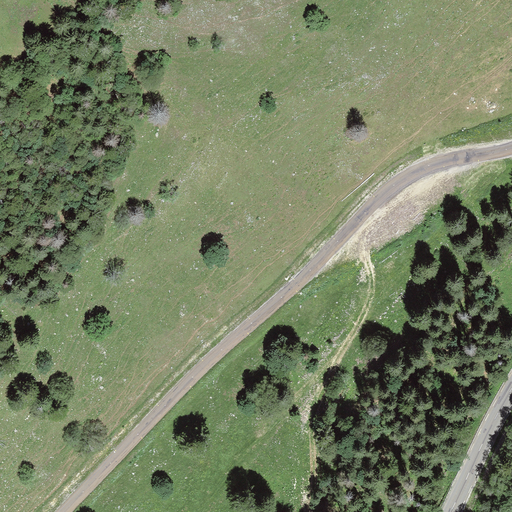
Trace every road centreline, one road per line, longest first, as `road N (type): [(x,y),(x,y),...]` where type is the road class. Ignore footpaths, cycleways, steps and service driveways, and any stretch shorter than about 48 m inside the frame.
road 1 (tertiary): [(511,148),(401,180),(63,511)]
road 2 (primary): [(450,511),(511,385)]
